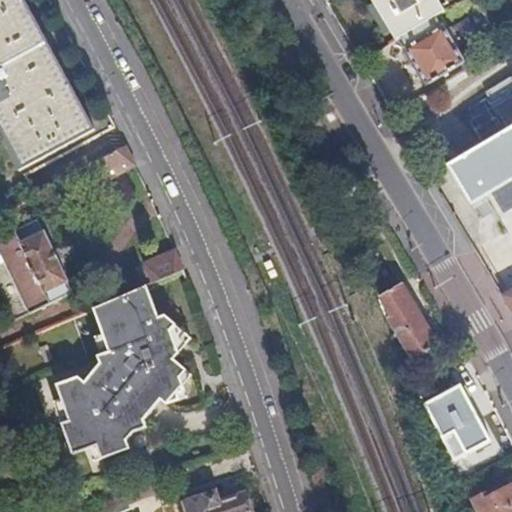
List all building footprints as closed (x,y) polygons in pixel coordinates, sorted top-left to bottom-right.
[(0,0),(0,131),(21,170),(93,131),(22,0),(0,0)] [(436,0),(369,0),(394,41),(400,38),(429,21),(437,16),(444,12),(436,0)] [(404,49),(426,87),(466,63),(444,26),(443,27),(437,16),(429,21),(400,38),(406,48),(404,49)] [(511,77),(486,93),(508,132),(448,167),(471,206),(486,197),(488,202),(487,202),(492,212),(511,200),(511,77)] [(96,165),(106,182),(136,166),(127,148),(96,165)] [(0,239),(0,252),(5,263),(30,315),(72,295),(66,284),(68,283),(43,233),(43,234),(37,222),(0,239)] [(175,252),(145,265),(152,284),(183,270),(175,252)] [(413,362),(439,347),(402,284),(381,297),(392,316),(388,319),(413,362)] [(163,315),(156,317),(147,286),(93,310),(110,356),(98,360),(101,368),(84,384),(78,377),(56,386),(69,421),(62,424),(72,454),(96,445),(101,459),(129,449),(126,440),(148,427),(144,421),(160,401),(166,405),(182,385),(172,360),(177,353),(169,331),(173,325),(163,315)] [(511,291),(502,297),(511,314),(511,291)] [(455,462),(490,443),(460,387),(425,405),(455,462)] [(511,511),(511,486),(500,492),(494,496),(492,492),(474,501),(479,511),(511,511)] [(187,503),(185,506),(186,511),(251,511),(246,495),(244,494),(219,502),(216,493),(187,503)]
